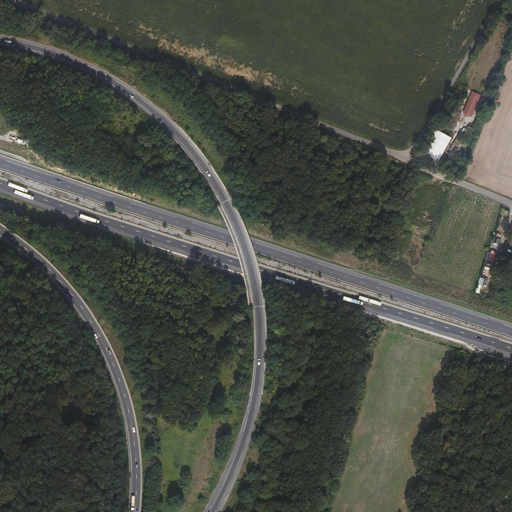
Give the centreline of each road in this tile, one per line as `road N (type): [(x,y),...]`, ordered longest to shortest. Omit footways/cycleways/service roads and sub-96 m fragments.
road 1 (trunk): [(212,511),(240,454),(255,391),(254,307),(230,220),(177,136),(134,95),(78,63),(0,40)]
road 2 (track): [(10,0),(511,202)]
road 3 (motorway): [(511,332),(0,166)]
road 4 (motorway): [(0,185),(511,347)]
road 5 (trunk): [(0,229),(54,273),(103,342),(133,435),(135,511)]
road 6 (track): [(376,208),(500,0)]
